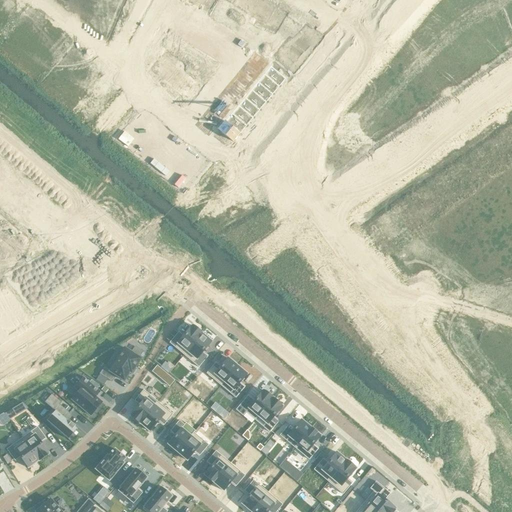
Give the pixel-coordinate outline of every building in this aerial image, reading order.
[(0,0),(0,12),(10,0),(0,0)] [(74,0),(72,4),(80,11),(88,0),(74,0)] [(120,0),(110,0),(108,5),(128,17),(133,7),(120,0)] [(209,0),(187,0),(207,11),(213,2),(209,0)] [(235,0),(234,3),(242,8),(241,10),(247,0),(235,0)] [(247,0),(241,10),(249,15),(258,0),(247,0)] [(264,0),(258,0),(249,15),(257,19),(256,21),(256,22),(268,2),(264,0)] [(458,0),(446,0),(445,3),(453,9),(458,1),(458,0)] [(453,9),(452,10),(461,15),(466,7),(458,1),(453,9)] [(268,2),(256,22),(265,27),(277,7),(268,2)] [(103,14),(102,15),(123,26),(128,17),(108,5),(107,6),(110,7),(105,16),(103,14)] [(11,12),(3,22),(17,34),(34,14),(24,7),(16,17),(11,12)] [(277,7),(265,27),(266,25),(274,30),(276,28),(277,26),(285,12),(277,7)] [(428,9),(417,28),(430,36),(437,24),(442,27),(448,17),(442,13),(440,17),(428,9)] [(34,14),(17,34),(32,46),(40,37),(34,32),(43,22),(34,14)] [(102,15),(97,25),(117,36),(123,26),(102,15)] [(447,30),(440,42),(452,49),(463,31),(452,24),(454,20),(448,17),(442,27),(447,30)] [(502,19),(494,24),(499,33),(507,27),(502,19)] [(483,22),(478,31),(482,33),(488,25),(483,22)] [(306,25),(299,33),(315,47),(322,38),(319,36),(320,35),(316,32),(316,33),(306,25)] [(463,31),(452,49),(464,56),(471,44),(476,47),(482,37),(477,34),(474,38),(463,31)] [(288,38),(288,39),(308,55),(315,47),(299,33),(292,41),(288,38)] [(47,43),(40,52),(54,65),(71,45),(61,37),(53,47),(47,43)] [(481,50),(474,62),(487,70),(498,52),(486,45),(488,41),(482,37),(476,47),(481,50)] [(288,39),(281,47),(301,63),(308,55),(288,39)] [(71,45),(54,65),(55,65),(56,63),(64,70),(63,72),(69,77),(77,67),(71,63),(80,52),(71,45)] [(281,47),(274,56),(294,72),(301,63),(281,47)] [(166,52),(151,70),(159,76),(174,58),(166,52)] [(174,58),(159,76),(166,83),(181,65),(174,58)] [(394,61),(373,76),(380,86),(401,72),(394,61)] [(181,65),(166,83),(173,89),(185,74),(178,69),(181,65)] [(271,66),(264,74),(279,86),(286,78),(271,66)] [(84,74),(77,83),(82,88),(85,84),(95,93),(109,76),(98,68),(89,79),(84,74)] [(185,74),(173,89),(181,95),(193,81),(185,74)] [(264,74),(258,82),(273,94),(279,86),(264,74)] [(420,75),(399,90),(406,101),(416,94),(415,93),(426,85),(420,75)] [(426,85),(415,93),(416,94),(422,103),(443,88),(436,78),(426,85)] [(193,81),(181,95),(189,101),(201,87),(193,81)] [(258,82),(251,90),(266,102),(273,94),(258,82)] [(251,90),(245,98),(260,110),(266,102),(251,90)] [(369,92),(348,106),(355,117),(376,102),(369,92)] [(245,98),(238,105),(253,118),(260,110),(245,98)] [(419,104),(399,119),(406,129),(427,115),(419,104)] [(238,105),(232,113),(246,126),(253,118),(238,105)] [(232,113),(225,121),(240,134),(246,126),(232,113)] [(399,119),(378,133),(386,143),(406,129),(399,119)] [(225,121),(218,129),(233,142),(240,134),(225,121)] [(367,141),(346,155),(354,166),(375,151),(369,143),(367,141)] [(202,151),(173,186),(231,233),(259,198),(235,178),(233,181),(224,174),(226,171),(202,151)] [(3,158),(0,161),(0,178),(10,166),(2,159),(3,158)] [(10,166),(0,178),(0,183),(6,188),(19,172),(18,173),(10,166)] [(19,172),(6,188),(14,195),(27,179),(19,172)] [(27,179),(14,195),(22,202),(35,187),(27,180),(28,179),(27,179)] [(22,202),(22,203),(30,210),(31,209),(43,194),(35,187),(22,202)] [(43,194),(31,209),(39,215),(52,200),(43,194)] [(52,200),(39,215),(39,216),(40,215),(48,222),(60,207),(52,200)] [(60,207),(48,222),(56,229),(54,232),(58,236),(66,227),(61,223),(69,214),(60,207)] [(86,245),(81,248),(87,259),(92,255),(101,270),(112,263),(100,242),(89,249),(86,245)] [(67,265),(57,271),(69,292),(80,285),(72,273),(78,269),(71,257),(65,261),(67,265)] [(44,274),(38,277),(45,289),(51,286),(59,298),(69,292),(57,271),(46,278),(44,274)] [(23,290),(12,296),(24,317),(35,310),(28,298),(33,294),(26,282),(20,286),(23,290)] [(0,300),(0,313),(1,314),(6,311),(14,323),(24,317),(12,296),(2,303),(0,300)] [(178,332),(169,343),(184,355),(202,334),(192,325),(183,336),(178,332)] [(202,334),(184,355),(199,367),(207,357),(202,352),(211,342),(202,334)] [(104,367),(100,374),(112,381),(115,375),(124,381),(130,372),(131,373),(141,359),(139,357),(142,352),(135,347),(131,352),(125,348),(110,371),(104,367)] [(215,363),(206,373),(221,386),(237,366),(228,358),(220,367),(215,363)] [(237,366),(221,386),(235,398),(245,387),(239,383),(247,374),(237,366)] [(79,391),(72,399),(91,415),(102,402),(95,397),(100,391),(83,377),(75,388),(79,391)] [(139,405),(131,415),(140,423),(158,402),(143,390),(134,400),(139,405)] [(248,396),(236,410),(243,415),(245,412),(255,420),(273,398),(263,390),(254,401),(248,396)] [(273,398),(255,420),(269,432),(278,421),(273,417),(282,407),(273,398)] [(158,402),(140,423),(150,431),(159,421),(164,425),(173,414),(158,402)] [(47,420),(47,421),(68,439),(69,439),(68,438),(76,429),(77,429),(65,418),(69,413),(59,404),(54,410),(56,412),(49,421),(47,420)] [(175,435),(168,444),(177,452),(191,436),(190,436),(181,428),(184,425),(179,420),(170,431),(175,435)] [(289,425),(280,435),(294,447),(311,428),(301,420),(294,429),(289,425)] [(37,427),(22,438),(38,461),(49,453),(40,442),(46,438),(37,427)] [(311,428),(294,447),(309,460),(318,449),(313,445),(320,436),(311,428)] [(191,436),(177,452),(187,460),(194,451),(199,456),(208,445),(193,432),(190,436),(191,436)] [(22,438),(7,449),(15,461),(20,457),(28,468),(38,461),(22,438)] [(107,455),(95,469),(109,481),(124,463),(122,462),(125,458),(115,449),(113,452),(112,451),(110,452),(111,453),(109,457),(107,455)] [(212,466),(204,475),(214,483),(230,463),(216,451),(207,462),(212,466)] [(323,459),(314,469),(328,482),(346,460),(336,452),(328,463),(323,459)] [(346,460),(328,482),(343,494),(352,483),(347,479),(356,468),(346,460)] [(230,463),(214,483),(223,491),(231,482),(236,486),(245,475),(230,463)] [(136,469),(118,491),(133,504),(142,493),(137,489),(146,478),(136,469)] [(249,495),(242,504),(251,511),(268,492),(253,480),(244,491),(249,495)] [(373,491),(366,500),(379,511),(392,511),(395,509),(384,500),(390,493),(376,481),(370,489),(373,491)] [(161,488),(143,509),(146,511),(166,511),(167,511),(162,507),(171,496),(170,495),(171,494),(163,487),(162,489),(161,488)] [(268,492),(251,511),(267,511),(268,511),(269,511),(276,511),(282,504),(268,492)] [(61,511),(50,499),(36,511),(35,511),(67,511),(66,510),(63,511),(61,511)] [(379,511),(366,500),(355,511),(379,511)]
